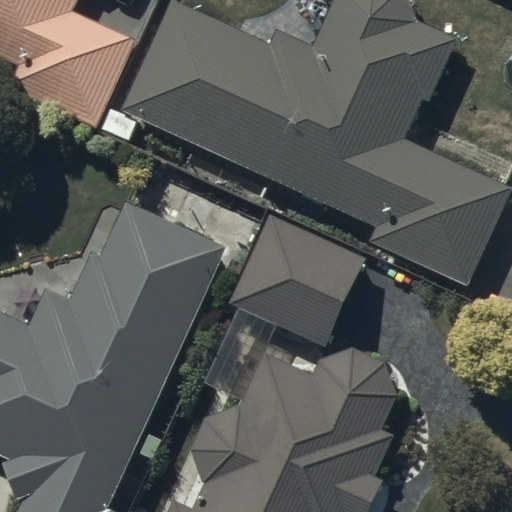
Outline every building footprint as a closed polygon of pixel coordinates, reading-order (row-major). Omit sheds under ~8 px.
[(0,0),(0,66),(21,76),(12,97),(97,135),(135,52),(71,24),(81,0),(0,0)] [(173,9),(121,121),(379,238),(372,252),(469,296),(511,202),(511,199),(406,152),(425,112),(430,115),(459,51),(418,32),(406,0),(339,0),(313,58),(278,42),(272,54),(173,9)] [(20,511),(106,511),(224,258),(126,212),(100,268),(94,261),(70,311),(49,301),(30,339),(0,325),(0,464),(9,469),(20,511)] [(272,226),(230,313),(327,359),(369,272),(272,226)] [(375,511),(382,492),(375,489),(398,446),(382,442),(399,405),(385,373),(353,358),(320,372),(316,386),(265,363),(243,414),(209,427),(192,463),(206,495),(198,511),(183,511),(177,509),(175,511),(375,511)]
